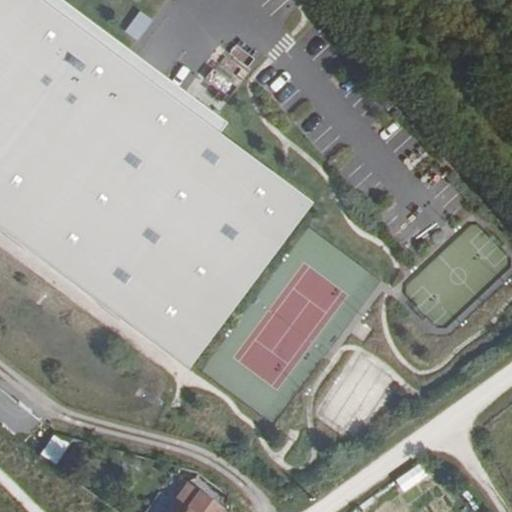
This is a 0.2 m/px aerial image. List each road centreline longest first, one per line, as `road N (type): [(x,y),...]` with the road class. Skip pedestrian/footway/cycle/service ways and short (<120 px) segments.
road 1 (unknown): [(262,511),(243,479),(188,448),(73,416),(0,369)]
road 2 (unclassified): [(511,374),(319,511)]
